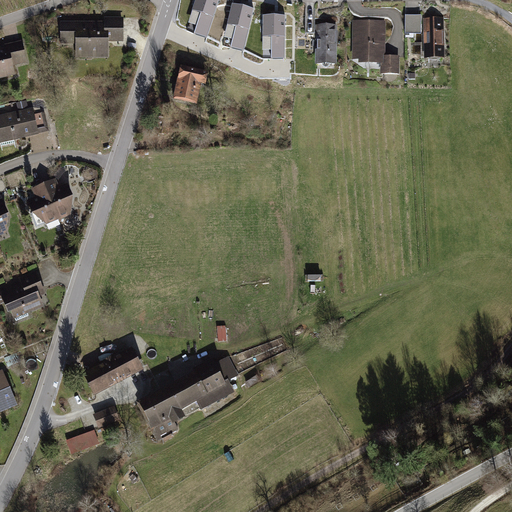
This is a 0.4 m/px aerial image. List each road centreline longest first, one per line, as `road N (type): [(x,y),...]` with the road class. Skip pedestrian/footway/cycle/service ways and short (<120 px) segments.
road 1 (residential): [(116,165),(56,368),(11,482)]
road 2 (track): [(256,511),(472,388),(511,347)]
road 3 (residential): [(172,0),(116,165)]
road 4 (tertiary): [(511,455),(404,511)]
